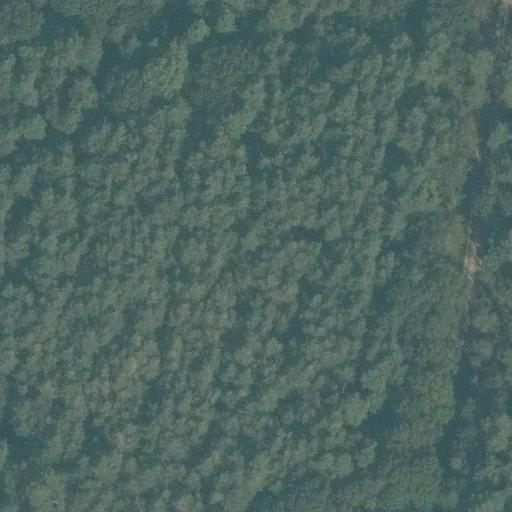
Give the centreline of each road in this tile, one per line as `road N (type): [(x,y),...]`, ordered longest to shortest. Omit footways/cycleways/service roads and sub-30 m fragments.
road 1 (track): [(511,5),(470,396)]
road 2 (track): [(0,296),(168,511)]
